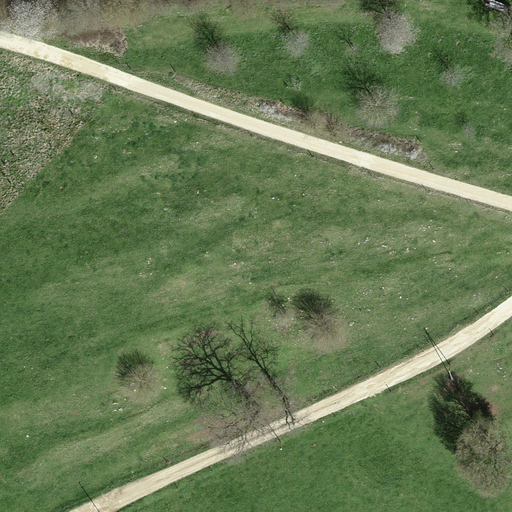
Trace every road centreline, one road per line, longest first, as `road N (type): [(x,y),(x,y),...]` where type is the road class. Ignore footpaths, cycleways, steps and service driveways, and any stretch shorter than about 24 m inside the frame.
road 1 (unclassified): [(511,209),(0,39)]
road 2 (track): [(100,511),(464,345),(511,307)]
